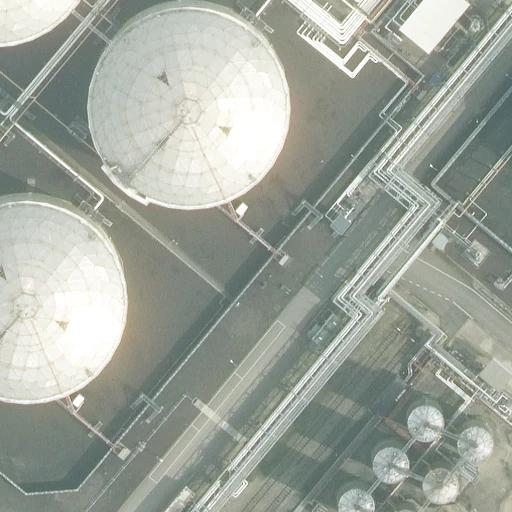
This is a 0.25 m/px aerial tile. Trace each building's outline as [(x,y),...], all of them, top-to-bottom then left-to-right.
[(0,0),(0,29),(4,29),(29,19),(50,0),(0,0)] [(428,49),(472,2),(469,0),(420,0),(399,22),(428,49)] [(212,26),(186,22),(157,27),(135,39),(120,53),(107,74),(101,101),(105,133),(117,157),(134,175),(154,186),(185,192),(206,190),(232,179),(252,161),(267,135),(272,109),(267,81),(254,55),(235,37),(212,26)] [(511,84),(462,147),(511,147),(511,84)] [(374,162),(381,152),(365,140),(314,209),(345,231),(388,173),(374,162)] [(41,223),(14,219),(0,221),(0,386),(14,389),(34,387),(60,376),(81,358),(95,332),(100,306),(96,278),(82,252),(63,234),(41,223)] [(322,347),(343,321),(333,313),(312,339),(322,347)] [(511,367),(493,353),(478,373),(499,388),(511,371),(511,367)] [(416,430),(418,431),(420,432),(423,432),(425,432),(428,432),(430,431),(432,430),(435,429),(436,428),(438,426),(440,424),(441,422),(441,420),(442,417),(442,415),(442,413),(441,410),(441,408),(440,406),(438,404),(437,402),(435,401),(432,399),(430,398),(428,398),(425,398),(423,398),(420,398),(418,399),(416,400),(414,402),(412,404),(410,406),(409,408),(408,410),(408,413),(407,415),(408,418),(408,420),(409,422),(410,425),(412,427),(414,428),(416,430)] [(466,453),(468,454),(470,455),(473,456),(475,456),(477,455),(480,455),(482,454),(484,453),(486,451),(488,449),(489,447),(490,445),(491,443),(492,441),(492,438),(492,436),(491,434),(490,431),(489,429),(488,427),(486,426),(484,424),(482,423),(480,422),(477,421),(475,421),(472,421),(470,422),(467,423),(465,424),(463,425),(461,427),(460,429),(459,431),(458,434),(457,436),(457,439),(457,441),(458,444),(459,446),(460,448),(462,450),(463,452),(466,453)] [(380,475),(382,476),(385,477),(388,477),(390,477),(393,477),(395,476),(398,475),(400,474),(402,472),(404,471),(405,469),(406,466),(407,464),(408,461),(408,459),(408,456),(407,454),(406,452),(405,449),(404,447),(402,446),(400,444),(398,442),(395,442),(393,441),(390,441),(387,441),(385,441),(382,442),(380,443),(378,445),(376,447),(374,449),(373,451),(372,454),(371,457),(371,459),(371,462),(372,464),(373,467),(374,469),(376,471),(378,473),(380,475)] [(432,494),(434,496),(436,496),(439,497),(441,497),(444,497),(446,496),(448,495),(450,494),(452,492),(454,491),(455,489),(457,487),(457,484),(458,482),(458,480),(458,477),(457,475),(457,473),(455,471),(454,469),(452,467),(450,465),(448,464),(446,463),(444,463),(441,462),(439,462),(436,463),(434,464),(431,465),(429,466),(428,468),(426,470),(425,472),(424,475),(424,477),(423,480),(424,482),(424,485),(425,487),(426,489),(428,491),(430,493),(432,494)] [(367,511),(369,510),(370,508),(371,506),(372,504),(372,502),(373,499),(372,497),(372,495),(371,493),(370,490),(369,488),(367,487),(365,485),(363,484),(361,483),(358,482),(356,482),(353,482),(351,483),(348,484),(346,485),(344,486),(342,488),(341,490),(339,492),(339,495),(338,497),(338,500),(338,502),(339,505),(340,507),(341,509),(342,511),(343,511),(367,511)] [(420,511),(419,509),(417,508),(415,506),(413,505),(411,504),(408,503),(406,503),(403,503),(401,504),(398,505),(396,506),(394,507),(392,509),(391,511),(390,511),(420,511)]
